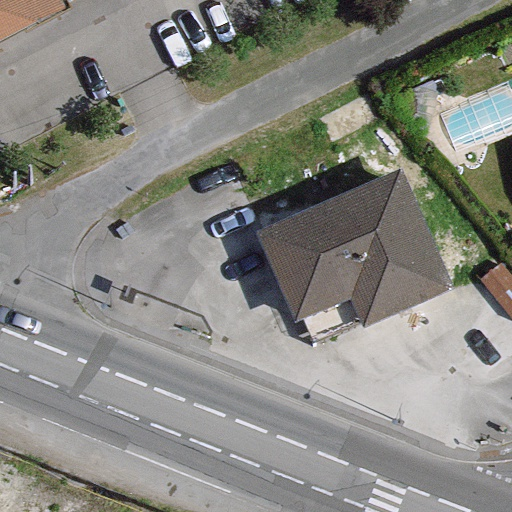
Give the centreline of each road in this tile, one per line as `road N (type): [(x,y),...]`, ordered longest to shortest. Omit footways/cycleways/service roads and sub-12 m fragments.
road 1 (residential): [(0,273),(83,199),(466,0)]
road 2 (primary): [(0,347),(426,511)]
